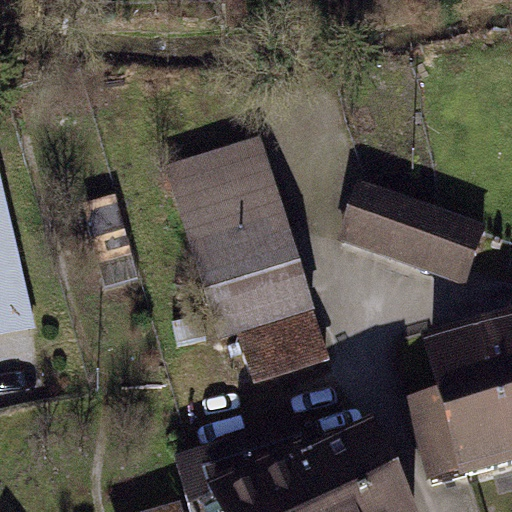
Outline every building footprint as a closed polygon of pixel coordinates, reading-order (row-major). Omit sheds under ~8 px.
[(238,339),(252,386),(329,363),(262,140),(164,169),(218,345),(238,339)] [(0,342),(37,334),(0,173),(0,342)] [(486,228),(357,183),(336,244),(465,289),(486,228)] [(511,311),(417,342),(433,393),(406,402),(432,485),(455,478),(457,484),(511,466),(511,311)] [(172,459),(186,507),(188,511),(410,511),(368,422),(331,439),(323,413),(172,459)]
